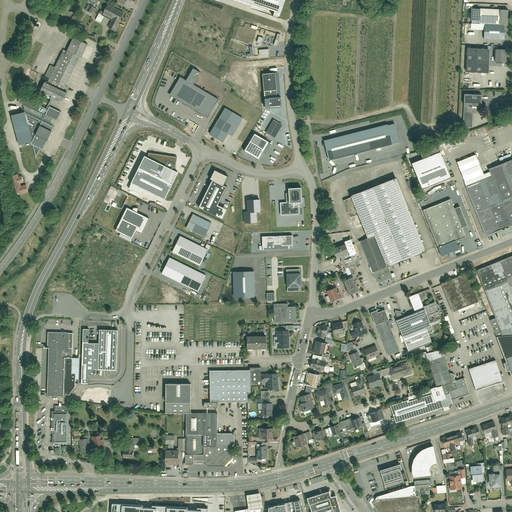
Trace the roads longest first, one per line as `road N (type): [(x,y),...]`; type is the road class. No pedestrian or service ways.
road 1 (tertiary): [(329,462),(239,486),(58,484)]
road 2 (residential): [(144,0),(39,212)]
road 3 (residential): [(511,242),(342,310),(310,313)]
road 4 (tertiary): [(511,403),(329,462)]
road 5 (residential): [(123,316),(202,148)]
road 6 (primary): [(33,298),(116,137)]
road 7 (residential): [(295,0),(289,86),(302,165)]
road 8 (residential): [(302,165),(316,207),(310,313)]
road 9 (primary): [(27,484),(20,364)]
